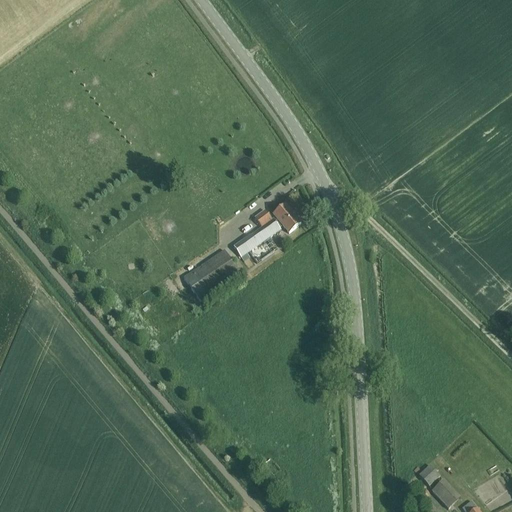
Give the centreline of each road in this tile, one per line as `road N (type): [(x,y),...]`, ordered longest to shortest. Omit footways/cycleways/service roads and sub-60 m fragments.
road 1 (tertiary): [(366,511),(352,289),(339,222),(277,105),(200,0)]
road 2 (track): [(264,511),(0,211)]
road 3 (track): [(511,358),(356,206),(328,193)]
